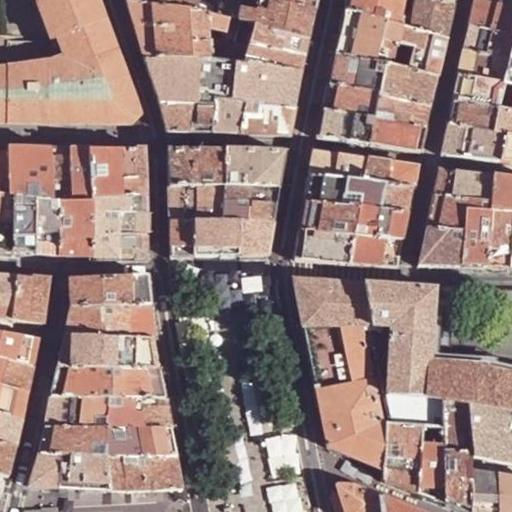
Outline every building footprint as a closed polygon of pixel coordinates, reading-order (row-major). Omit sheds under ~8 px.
[(94,0),(34,0),(31,1),(43,30),(102,19),(97,5),(94,0)] [(127,0),(129,4),(221,17),(219,0),(127,0)] [(259,0),(257,12),(244,9),(245,0),(219,0),(221,17),(230,19),(239,21),(241,22),(247,24),(254,26),(312,40),(316,19),(317,12),(263,0),(259,0)] [(319,0),(263,0),(317,12),(319,0)] [(348,0),(346,12),(394,25),(400,27),(405,0),(348,0)] [(446,40),(455,4),(430,0),(417,0),(411,30),(417,32),(446,40)] [(511,0),(476,0),(475,3),(511,10),(511,0)] [(472,21),(470,28),(511,37),(511,10),(475,3),(472,21)] [(145,59),(243,64),(244,61),(249,46),(248,45),(235,43),(239,28),(241,22),(239,21),(230,19),(221,17),(129,4),(138,34),(145,59)] [(346,12),(336,57),(385,67),(390,45),(394,25),(346,12)] [(102,19),(43,30),(50,47),(57,44),(59,51),(113,45),(106,30),(102,19)] [(394,25),(390,45),(413,52),(417,32),(411,30),(400,27),(394,25)] [(309,53),(312,40),(254,26),(248,45),(249,46),(244,61),(305,72),(309,53)] [(467,44),(465,52),(511,63),(511,61),(511,37),(470,28),(467,44)] [(443,55),(446,40),(417,32),(413,52),(409,72),(438,79),(443,55)] [(1,72),(1,82),(1,83),(39,80),(53,81),(64,80),(87,78),(113,76),(124,74),(119,61),(113,45),(59,51),(65,64),(48,66),(1,72)] [(461,70),(459,78),(505,86),(511,63),(465,52),(464,53),(461,70)] [(332,78),(330,87),(380,95),(386,67),(385,67),(336,57),(332,78)] [(145,59),(161,107),(215,108),(215,101),(242,103),(297,107),(299,101),(305,72),(244,61),(243,64),(145,59)] [(435,90),(438,79),(409,72),(386,67),(380,95),(380,100),(431,109),(435,90)] [(128,83),(124,74),(113,76),(87,78),(93,108),(101,107),(122,104),(135,102),(128,83)] [(70,109),(73,124),(88,124),(105,124),(101,107),(93,108),(87,78),(64,80),(53,81),(55,92),(58,108),(69,109),(70,109)] [(456,97),(454,104),(499,111),(505,86),(459,78),(456,97)] [(1,83),(0,89),(0,123),(19,123),(17,109),(58,108),(55,92),(53,81),(39,80),(1,83)] [(511,87),(505,86),(499,111),(511,113),(511,87)] [(326,104),(324,112),(375,123),(380,100),(380,95),(330,87),(326,104)] [(429,117),(431,109),(380,100),(375,123),(426,131),(429,117)] [(228,134),(242,135),(242,103),(215,101),(215,108),(215,134),(228,134)] [(101,107),(105,124),(131,124),(139,116),(137,108),(135,102),(122,104),(101,107)] [(242,103),(242,135),(292,138),(295,120),(297,107),(242,103)] [(451,120),(450,126),(494,134),(499,111),(454,104),(451,120)] [(164,118),(169,133),(183,133),(215,134),(215,108),(161,107),(164,118)] [(58,108),(17,109),(19,123),(73,124),(70,109),(69,109),(58,108)] [(511,113),(499,111),(494,134),(507,137),(511,137),(511,113)] [(321,130),(319,139),(371,146),(375,123),(324,112),(321,130)] [(375,123),(371,146),(422,154),(424,141),(426,131),(375,123)] [(446,143),(443,156),(502,164),(507,137),(494,134),(450,126),(446,143)] [(511,137),(507,137),(502,164),(511,165),(511,137)] [(0,148),(0,196),(11,198),(10,149),(0,148)] [(10,149),(11,198),(15,199),(37,201),(53,203),(51,151),(32,150),(10,149)] [(59,151),(51,151),(53,203),(60,204),(74,204),(72,151),(59,151)] [(72,151),(74,204),(92,205),(92,198),(92,151),(79,151),(72,151)] [(146,151),(92,151),(92,198),(147,197),(146,173),(146,151)] [(227,152),(169,151),(170,175),(171,188),(225,189),(227,152)] [(227,152),(225,189),(280,190),(284,169),(286,153),(227,152)] [(311,169),(310,178),(364,184),(368,162),(314,155),(311,169)] [(368,162),(364,184),(413,189),(416,177),(418,169),(368,162)] [(434,196),(492,204),(493,179),(439,173),(433,196),(434,196)] [(308,190),(305,205),(359,210),(364,184),(310,178),(308,190)] [(511,180),(493,179),(492,204),(492,212),(511,213),(511,180)] [(411,201),(413,189),(364,184),(359,210),(408,215),(411,201)] [(172,208),(172,223),(196,223),(223,222),(225,189),(171,188),(172,208)] [(225,189),(223,222),(241,223),(274,223),(278,205),(280,190),(225,189)] [(0,251),(2,252),(13,253),(15,199),(11,198),(0,196),(0,251)] [(492,212),(492,204),(434,196),(426,230),(427,231),(465,234),(467,212),(491,215),(492,212)] [(148,236),(147,197),(92,198),(92,205),(93,238),(148,236)] [(28,254),(37,255),(37,201),(15,199),(13,253),(28,254)] [(48,256),(60,257),(60,204),(53,203),(37,201),(37,255),(48,256)] [(60,204),(60,257),(75,258),(93,259),(93,238),(92,205),(74,204),(60,204)] [(302,221),(300,232),(354,237),(359,210),(305,205),(302,221)] [(359,210),(354,237),(403,240),(406,225),(408,215),(359,210)] [(476,269),(487,270),(491,215),(467,212),(465,234),(463,269),(476,269)] [(502,270),(510,271),(511,240),(511,213),(492,212),(491,215),(487,270),(502,270)] [(223,222),(196,223),(196,258),(206,257),(221,257),(223,222)] [(241,223),(223,222),(221,257),(221,258),(230,257),(239,257),(241,223)] [(172,223),(171,259),(182,259),(195,259),(196,258),(196,223),(172,223)] [(272,238),(274,223),(241,223),(239,257),(268,257),(272,238)] [(445,268),(463,269),(465,234),(427,231),(418,268),(445,268)] [(354,237),(300,232),(298,244),(294,261),(350,265),(354,237)] [(148,236),(93,238),(93,259),(93,260),(122,260),(148,260),(148,246),(148,236)] [(354,237),(350,265),(398,268),(401,250),(403,240),(354,237)] [(0,276),(0,319),(12,321),(18,278),(0,276)] [(152,296),(149,276),(99,278),(69,280),(70,294),(71,309),(153,307),(152,296)] [(18,278),(12,321),(39,326),(42,326),(49,279),(29,278),(18,278)] [(376,342),(366,285),(296,280),(303,322),(315,387),(327,447),(383,473),(385,474),(389,426),(392,426),(391,419),(380,421),(365,345),(376,342)] [(366,285),(376,342),(387,395),(428,399),(443,402),(465,406),(491,410),(511,414),(511,374),(489,370),(489,367),(430,362),(436,289),(409,287),(396,287),(366,285)] [(474,290),(465,289),(465,303),(490,304),(490,299),(490,290),(474,290)] [(508,290),(490,290),(490,299),(495,299),(495,301),(508,301),(508,290)] [(155,320),(153,307),(71,309),(64,339),(157,342),(155,320)] [(35,352),(37,339),(0,332),(0,358),(32,366),(35,352)] [(61,353),(58,369),(160,370),(159,358),(157,342),(64,339),(61,353)] [(30,379),(32,366),(0,358),(0,385),(27,394),(30,379)] [(163,385),(160,370),(58,369),(54,385),(51,399),(109,399),(166,400),(163,385)] [(25,404),(27,394),(0,385),(0,414),(22,420),(25,404)] [(391,419),(392,426),(423,429),(440,429),(443,430),(443,420),(443,402),(428,399),(387,395),(391,419)] [(47,416),(44,429),(107,430),(109,399),(51,399),(47,416)] [(109,399),(107,430),(172,430),(168,409),(166,400),(109,399)] [(465,406),(443,402),(443,420),(468,423),(465,406)] [(486,462),(493,464),(491,410),(465,406),(468,423),(472,459),(473,460),(486,462)] [(508,467),(511,467),(511,414),(491,410),(493,464),(508,467)] [(20,431),(22,420),(0,414),(0,442),(17,448),(20,431)] [(462,511),(471,511),(471,474),(473,475),(473,460),(472,459),(468,423),(443,420),(443,430),(443,445),(445,506),(462,511)] [(406,491),(419,496),(422,443),(423,429),(392,426),(389,426),(385,474),(383,473),(382,482),(406,491)] [(42,441),(39,454),(105,458),(107,430),(44,429),(42,441)] [(178,459),(172,430),(107,430),(105,458),(178,459)] [(14,458),(17,448),(0,442),(0,475),(9,478),(14,458)] [(437,503),(445,506),(443,445),(422,443),(419,496),(437,503)] [(110,492),(105,458),(39,454),(30,488),(67,490),(110,492)] [(110,492),(129,494),(146,493),(184,491),(181,472),(178,459),(105,458),(110,492)] [(497,511),(498,478),(473,475),(471,474),(471,511),(497,511)] [(511,511),(511,480),(498,478),(497,511),(511,511)] [(338,486),(345,511),(381,511),(380,498),(365,491),(352,486),(338,486)] [(415,511),(380,498),(381,511),(415,511)]
